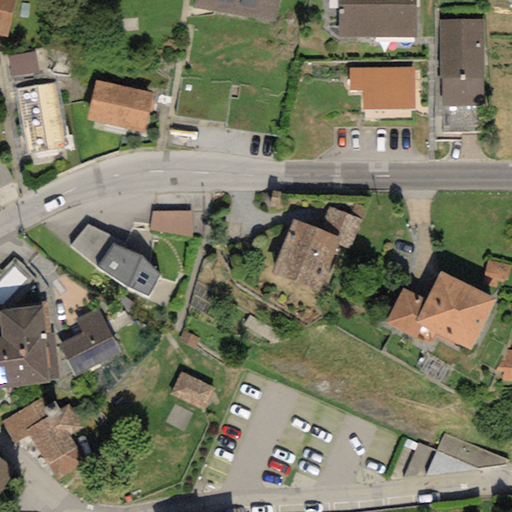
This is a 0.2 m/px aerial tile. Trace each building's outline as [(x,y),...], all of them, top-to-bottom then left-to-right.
[(15,0),(0,0),(0,35),(7,37),(15,0)] [(274,22),(277,0),(194,0),(193,8),(274,22)] [(339,0),(339,38),(416,37),(416,0),(339,0)] [(482,20),(439,21),(441,106),(484,105),(482,20)] [(35,51),(10,55),(6,55),(9,77),(39,73),(35,51)] [(414,69),(349,69),(349,92),(362,92),(362,111),(414,111),(414,69)] [(154,94),(94,80),(85,120),(145,134),(154,94)] [(57,84),(14,90),(24,156),(66,149),(57,84)] [(0,157),(0,188),(13,181),(0,157)] [(318,229),(292,218),(270,272),(317,291),(336,244),(350,249),(362,219),(328,206),(318,229)] [(191,211),(153,211),(149,230),(191,237),(191,211)] [(87,226),(70,245),(96,267),(122,285),(147,296),(159,275),(140,257),(120,247),(122,243),(87,226)] [(508,293),(511,275),(511,270),(492,265),(486,287),(508,293)] [(402,289),(385,322),(416,338),(421,326),(470,351),(496,300),(440,272),(425,301),(402,289)] [(41,306),(0,311),(0,390),(51,383),(50,380),(58,379),(53,333),(51,333),(47,301),(40,302),(41,306)] [(75,376),(120,353),(98,308),(76,319),(83,333),(59,345),(75,376)] [(511,350),(506,350),(504,359),(495,370),(502,372),(502,381),(511,381),(511,350)] [(213,388),(181,373),(170,395),(202,411),(213,388)] [(46,405),(41,397),(2,421),(15,442),(28,434),(56,480),(84,463),(75,448),(76,447),(69,436),(82,428),(67,403),(59,408),(54,400),(46,405)] [(508,460),(444,433),(436,451),(477,468),(506,466),(508,460)] [(422,480),(431,452),(422,449),(412,476),(422,480)] [(0,495),(18,472),(0,458),(0,495)]
